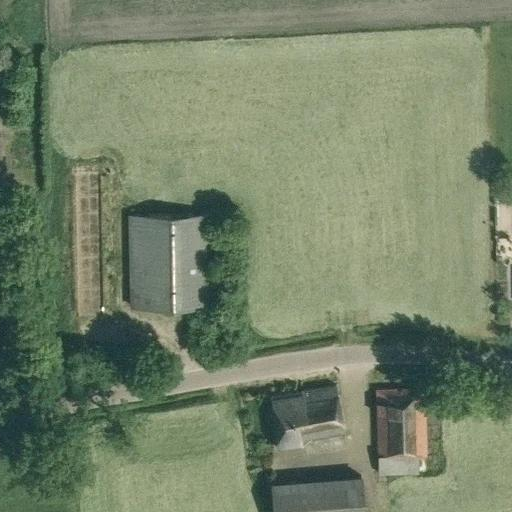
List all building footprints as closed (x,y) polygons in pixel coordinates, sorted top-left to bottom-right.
[(100,171),(82,172),(83,204),(101,203),(100,171)] [(511,228),(511,195),(501,196),(503,229),(511,228)] [(132,305),(215,304),(214,213),(131,214),(132,305)] [(310,438),(344,432),(335,386),(270,398),(280,449),(301,445),(301,444),(311,442),(310,438)] [(418,456),(426,456),(425,388),(377,389),(378,473),(419,473),(418,456)] [(275,511),(363,511),(361,476),(273,483),(275,511)]
